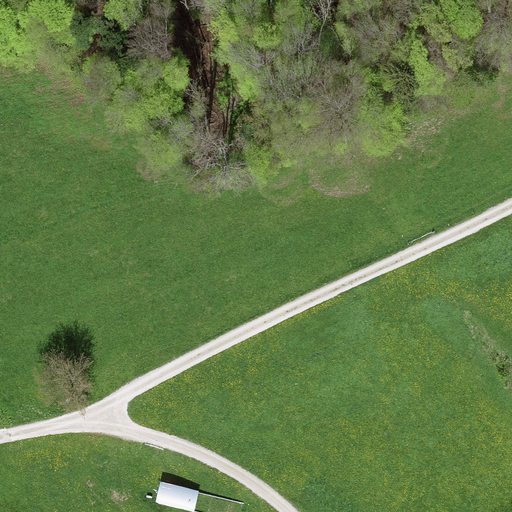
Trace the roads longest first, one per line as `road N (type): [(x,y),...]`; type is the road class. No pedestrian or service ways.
road 1 (track): [(81,420),(511,200)]
road 2 (track): [(81,420),(219,466),(285,511)]
